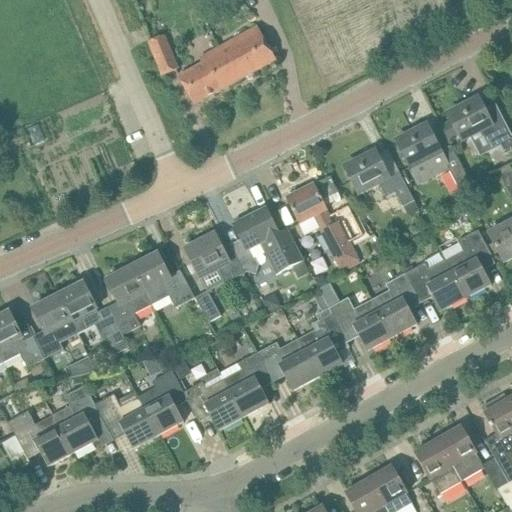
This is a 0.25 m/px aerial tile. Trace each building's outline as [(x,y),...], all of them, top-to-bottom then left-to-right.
[(276,61),(267,43),(258,27),(220,48),(228,63),(230,62),(240,80),(276,61)] [(164,37),(149,43),(163,76),(178,70),(164,37)] [(179,78),(185,88),(195,106),(240,80),(230,62),(228,63),(220,48),(200,59),(203,65),(179,78)] [(484,111),(479,100),(449,115),(452,121),(442,126),(449,140),(459,135),(462,141),(481,131),(489,145),(498,141),(505,155),(511,152),(511,135),(511,136),(496,105),(484,111)] [(447,167),(454,181),(466,175),(455,154),(444,159),(427,126),(397,142),(412,172),(413,171),(419,183),(435,175),(435,174),(447,167)] [(419,211),(414,202),(402,179),(392,184),(376,153),(345,168),(359,195),(380,184),(387,199),(397,194),(403,207),(409,217),(419,211)] [(511,170),(509,165),(497,172),(511,199),(511,170)] [(286,199),(295,217),(300,225),(313,218),(320,232),(341,275),(362,265),(336,213),(330,216),(314,185),(286,199)] [(276,276),(293,267),(298,278),(309,273),(304,262),(288,230),(279,234),(266,209),(234,226),(247,252),(260,245),(276,276)] [(511,222),(489,234),(505,263),(511,259),(511,222)] [(463,252),(446,262),(466,299),(491,286),(480,264),(492,257),(478,231),(458,242),(463,252)] [(186,250),(202,281),(220,272),(227,286),(246,277),(230,245),(222,249),(215,235),(186,250)] [(241,260),(247,272),(248,273),(257,276),(260,265),(254,253),(251,254),(241,260)] [(158,255),(133,268),(153,307),(170,298),(176,310),(195,300),(194,299),(180,272),(170,277),(158,255)] [(441,313),(466,299),(446,262),(429,271),(425,264),(406,275),(418,297),(429,291),(441,313)] [(135,316),(153,307),(133,268),(107,281),(118,303),(109,308),(123,336),(140,327),(135,316)] [(389,292),(372,301),(392,339),(418,325),(406,304),(418,297),(406,275),(386,286),(389,292)] [(105,345),(123,336),(109,308),(99,313),(84,284),(58,297),(77,333),(94,324),(105,345)] [(194,299),(195,300),(207,324),(209,323),(213,331),(224,326),(207,293),(194,299)] [(44,332),(34,337),(46,359),(62,351),(58,343),(77,333),(58,297),(33,310),(44,332)] [(315,332),(298,341),(318,379),(344,365),(338,354),(348,349),(349,349),(350,349),(344,337),(331,315),(329,309),(327,311),(320,298),(314,302),(321,314),(315,317),(317,322),(312,325),(315,332)] [(329,309),(331,315),(344,337),(355,331),(367,353),(392,339),(372,301),(355,310),(348,299),(329,309)] [(46,359),(34,337),(29,328),(20,333),(9,313),(0,317),(0,357),(4,365),(21,356),(27,369),(46,359)] [(277,344),(257,354),(269,377),(281,370),(293,392),(318,379),(298,341),(281,350),(277,344)] [(238,365),(220,374),(224,381),(244,418),(270,405),(258,383),(269,377),(257,354),(238,365)] [(219,432),(244,418),(224,381),(220,374),(218,369),(199,379),(202,384),(184,394),(183,394),(183,395),(195,417),(207,410),(219,432)] [(184,394),(173,373),(154,383),(157,390),(139,399),(159,437),(184,423),(172,401),(183,395),(183,394),(184,394)] [(73,404),(52,415),(74,454),(99,441),(93,430),(104,424),(95,406),(85,388),(69,397),(73,404)] [(135,393),(118,402),(115,395),(95,406),(104,424),(110,435),(122,428),(133,450),(159,437),(139,399),(135,393)] [(511,434),(511,408),(507,401),(505,396),(482,409),(492,426),(490,427),(492,430),(493,429),(500,440),(511,434)] [(48,468),(74,454),(52,415),(35,424),(29,413),(9,424),(24,453),(36,446),(48,468)] [(461,428),(438,441),(462,483),(485,469),(461,428)] [(415,454),(425,471),(431,481),(440,496),(462,483),(438,441),(415,454)] [(509,483),(511,488),(511,462),(507,453),(495,459),(509,483)] [(369,481),(386,511),(399,511),(412,505),(407,496),(408,496),(392,467),(369,481)] [(386,511),(369,481),(346,494),(356,511),(386,511)] [(509,511),(511,510),(511,488),(509,483),(497,490),(509,511)]
